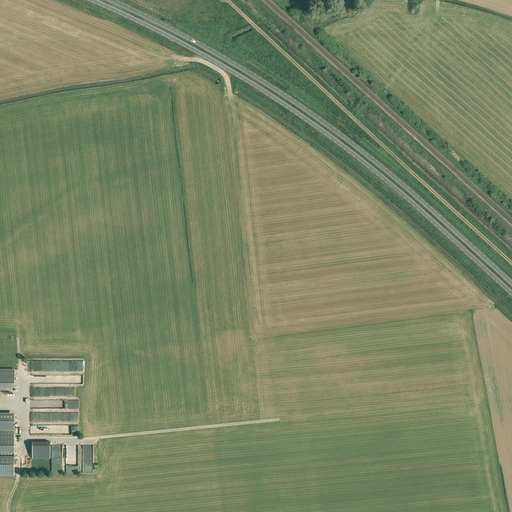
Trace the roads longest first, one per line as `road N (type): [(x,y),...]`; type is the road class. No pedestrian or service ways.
road 1 (primary): [(92,0),(186,44),(309,121),(511,294)]
road 2 (primary): [(511,283),(340,134),(242,68),(110,0)]
road 3 (track): [(511,263),(227,0)]
